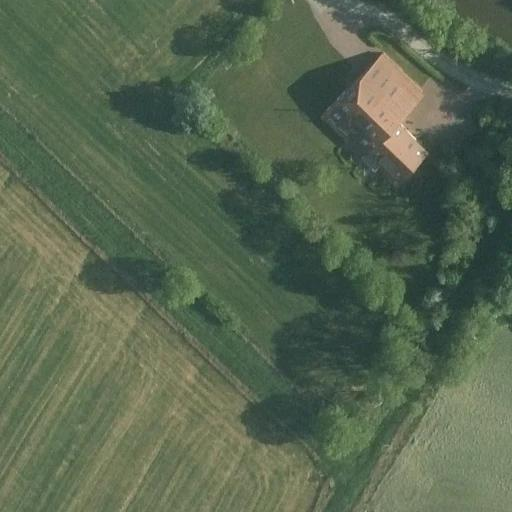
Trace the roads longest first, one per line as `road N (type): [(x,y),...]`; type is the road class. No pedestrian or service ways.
road 1 (track): [(0,154),(342,493),(511,237)]
road 2 (track): [(511,100),(374,13),(326,0)]
